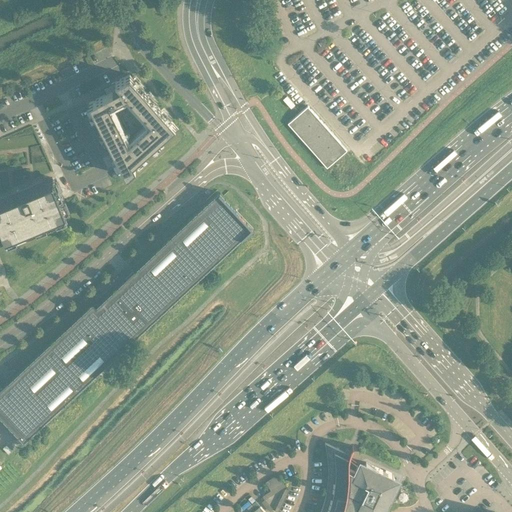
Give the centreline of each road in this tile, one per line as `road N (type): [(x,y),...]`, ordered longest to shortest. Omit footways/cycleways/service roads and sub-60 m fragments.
road 1 (trunk): [(329,267),(74,511)]
road 2 (trunk): [(132,511),(359,303)]
road 3 (tertiary): [(203,170),(0,340)]
road 4 (trunk): [(511,112),(350,248)]
road 5 (tertiary): [(511,439),(380,286)]
road 6 (trunk): [(380,286),(511,169)]
road 7 (unknown): [(281,377),(294,348),(341,293),(350,248)]
road 8 (tertiary): [(359,303),(458,415)]
road 9 (residential): [(415,478),(397,446),(363,424),(334,423),(306,453)]
road 10 (unknown): [(449,164),(410,177),(353,224),(330,227)]
road 11 (tertiary): [(350,248),(262,144)]
road 12 (tertiary): [(253,167),(329,267)]
